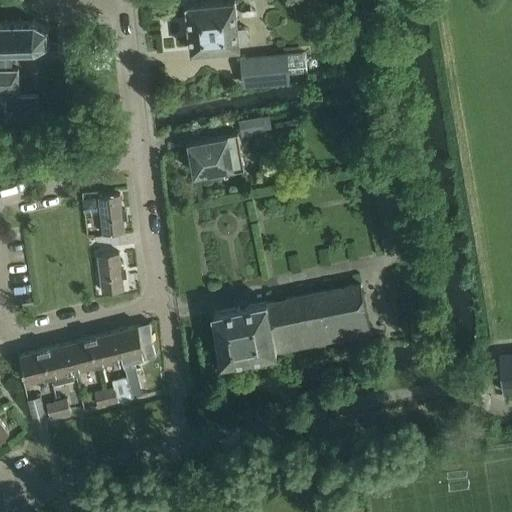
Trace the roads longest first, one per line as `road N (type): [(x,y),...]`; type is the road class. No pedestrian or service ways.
road 1 (residential): [(0,279),(9,342),(159,302)]
road 2 (residential): [(140,157),(123,0)]
road 3 (residential): [(159,302),(140,157)]
road 4 (residential): [(184,446),(159,302)]
road 5 (residential): [(140,157),(0,196)]
